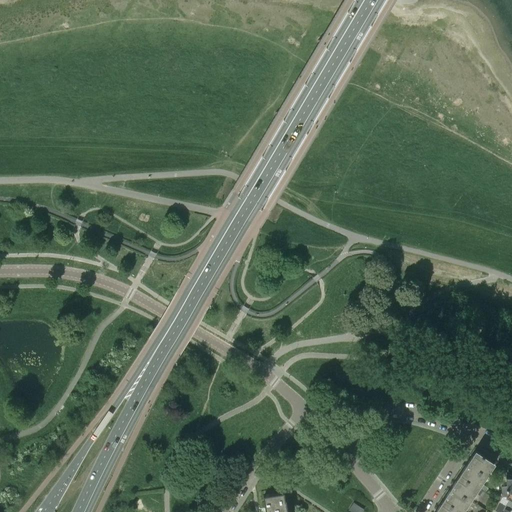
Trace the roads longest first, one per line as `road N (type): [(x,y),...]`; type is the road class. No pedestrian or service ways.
road 1 (primary): [(164,346),(371,0)]
road 2 (residential): [(0,272),(55,272),(120,289),(274,382)]
road 3 (primary): [(164,346),(120,396),(44,511)]
road 4 (primary): [(78,511),(164,346)]
road 5 (residential): [(471,433),(419,414),(384,412),(339,446)]
road 6 (residential): [(223,511),(302,408)]
